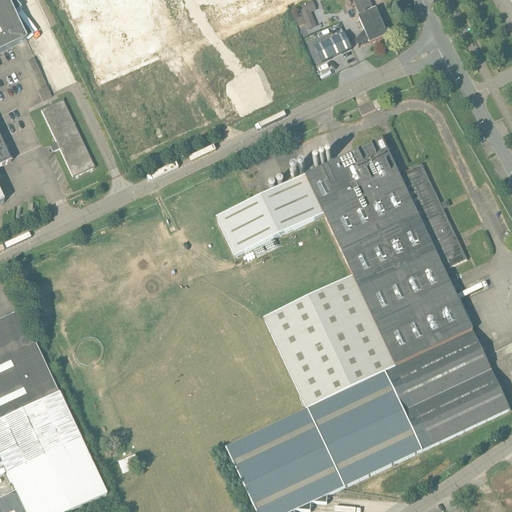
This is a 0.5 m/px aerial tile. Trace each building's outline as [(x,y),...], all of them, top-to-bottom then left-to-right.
[(0,0),(0,205),(3,204),(0,197),(0,168),(11,163),(0,140),(0,53),(24,42),(32,37),(15,14),(20,10),(12,0),(0,0)] [(61,0),(89,76),(300,0),(61,0)] [(355,42),(357,47),(358,49),(359,48),(370,44),(370,45),(388,37),(376,10),(374,11),(368,0),(352,0),(360,17),(358,17),(364,32),(355,42)] [(298,8),(301,15),(305,24),(306,28),(316,24),(314,21),(311,13),(316,11),(313,3),(308,5),(298,8)] [(305,24),(301,15),(296,17),(300,26),(305,24)] [(322,64),(352,50),(344,35),(315,48),(322,64)] [(382,109),(378,100),(359,109),(362,118),(382,109)] [(55,152),(59,150),(68,171),(72,180),(95,169),(63,101),(41,111),(56,144),(52,146),(55,152)] [(228,448),(253,511),(288,511),(511,421),(511,378),(496,385),(449,270),(468,262),(447,210),(451,208),(449,202),(441,206),(425,166),(400,176),(390,151),(395,150),(392,141),(335,164),(334,162),(303,175),(289,181),(292,189),(218,219),(234,259),(328,221),(353,283),(266,319),(306,416),(228,448)] [(0,511),(74,511),(107,497),(19,313),(0,321),(0,466),(2,466),(15,494),(0,501),(0,511)] [(121,462),(124,472),(140,466),(137,456),(121,462)]
